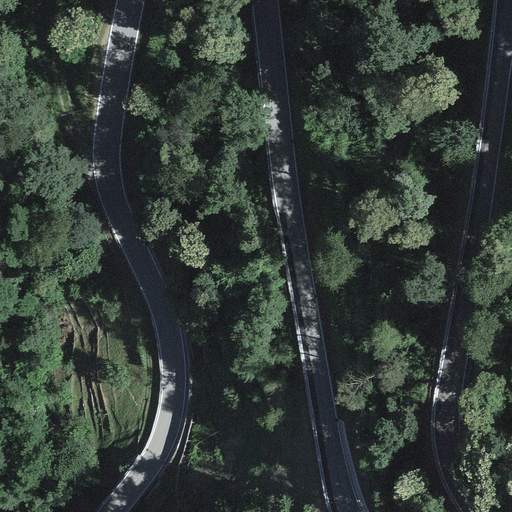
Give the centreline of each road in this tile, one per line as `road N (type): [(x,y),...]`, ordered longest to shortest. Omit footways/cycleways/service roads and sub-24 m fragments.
road 1 (tertiary): [(129,0),(105,134),(107,182),(162,307),(179,379),(163,438),(110,511)]
road 2 (tertiary): [(508,0),(447,426),(454,474),(474,511)]
road 3 (tertiary): [(345,511),(286,186),(264,0)]
road 4 (track): [(107,182),(58,95),(49,0)]
